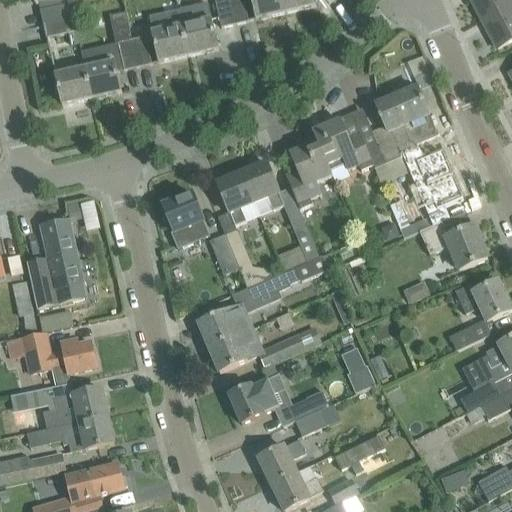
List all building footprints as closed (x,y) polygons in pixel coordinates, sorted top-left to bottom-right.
[(35,0),(35,3),(39,3),(44,26),(71,20),(67,2),(76,1),(75,0),(35,0)] [(237,27),(230,0),(225,0),(215,2),(221,30),(237,27)] [(230,0),(237,27),(249,24),(244,0),(230,0)] [(283,0),(251,0),(252,2),(257,22),(287,15),(285,8),(283,0)] [(283,0),(285,8),(287,15),(317,8),(315,1),(314,0),(283,0)] [(511,1),(511,0),(471,0),(480,15),(482,14),(487,24),(511,10),(511,1)] [(79,5),(69,8),(73,23),(83,21),(79,5)] [(209,6),(179,13),(181,21),(183,28),(185,39),(187,51),(189,58),(204,55),(219,51),(219,47),(218,44),(216,38),(215,32),(214,26),(213,21),(209,6)] [(490,35),(498,50),(511,43),(511,10),(487,24),(492,34),(490,35)] [(179,13),(152,19),(155,34),(153,35),(155,45),(159,65),(189,58),(187,51),(185,39),(183,28),(181,21),(179,13)] [(74,34),(71,20),(44,26),(47,40),(67,35),(74,34)] [(146,39),(132,43),(139,70),(153,67),(146,39)] [(119,47),(82,55),(85,71),(91,94),(92,101),(123,94),(121,87),(118,75),(139,70),(132,43),(119,46),(119,47)] [(75,73),(56,77),(63,107),(92,101),(91,94),(85,71),(75,73)] [(387,168),(402,162),(400,156),(439,140),(418,90),(377,107),(382,120),(380,121),(382,124),(383,123),(386,129),(373,135),(387,168)] [(342,122),(313,134),(318,145),(331,174),(345,167),(347,173),(359,168),(361,173),(374,168),(362,139),(361,140),(363,144),(352,148),(342,122)] [(318,145),(291,156),(302,182),(292,186),(290,183),(289,183),(297,202),(299,206),(299,207),(301,212),(314,207),(311,201),(322,197),(318,185),(333,179),(331,174),(318,145)] [(444,153),(425,161),(420,149),(411,154),(402,157),(417,193),(454,178),(444,153)] [(268,165),(243,176),(255,204),(268,199),(273,212),(284,207),(275,184),(268,165)] [(255,204),(243,176),(218,186),(230,215),(231,215),(236,227),(247,223),(242,210),(255,204)] [(446,210),(465,202),(454,178),(417,193),(433,229),(451,221),(446,210)] [(193,196),(164,208),(173,230),(174,234),(172,235),(179,252),(211,238),(193,196)] [(82,233),(97,231),(91,199),(64,204),(68,221),(79,219),(82,233)] [(299,207),(286,212),(301,248),(278,258),(285,275),(297,270),(320,260),(301,212),(299,207)] [(47,262),(46,261),(28,265),(38,312),(85,301),(78,266),(69,223),(43,229),(51,262),(47,262)] [(386,228),(383,235),(387,243),(400,238),(395,225),(386,228)] [(421,234),(431,259),(450,250),(460,273),(488,261),(475,229),(449,239),(443,225),(421,234)] [(239,232),(225,238),(240,273),(249,291),(273,280),(269,273),(254,270),(239,232)] [(225,238),(211,244),(225,279),(228,278),(240,273),(225,238)] [(331,255),(322,259),(328,271),(337,267),(331,255)] [(320,260),(297,270),(302,281),(303,283),(329,272),(328,271),(322,259),(320,260)] [(273,280),(249,291),(255,306),(280,295),(291,289),(290,287),(285,275),(273,280)] [(28,283),(13,286),(20,320),(26,319),(36,316),(28,283)] [(477,345),(476,343),(497,333),(492,323),(511,313),(511,311),(499,284),(475,295),(471,287),(456,294),(461,303),(467,317),(480,311),(486,323),(470,331),(449,341),(456,355),(477,345)] [(345,328),(353,324),(339,294),(331,297),(345,328)] [(218,318),(200,325),(210,350),(217,347),(252,331),(248,320),(246,317),(242,307),(237,309),(218,318)] [(41,331),(72,328),(70,315),(40,318),(41,331)] [(315,330),(276,347),(282,361),(284,360),(322,343),(315,330)] [(217,347),(210,350),(221,375),(228,372),(239,367),(260,358),(263,357),(262,353),(258,344),(252,331),(217,347)] [(11,360),(25,356),(29,375),(52,371),(56,390),(72,387),(70,376),(98,370),(92,345),(79,348),(78,342),(59,347),(59,351),(52,352),(47,332),(7,340),(11,360)] [(473,395),(461,402),(468,414),(470,413),(480,408),(501,397),(494,384),(511,375),(511,374),(511,340),(506,344),(487,354),(489,357),(490,360),(492,363),(481,369),(488,384),(490,387),(473,395)] [(371,362),(378,379),(389,374),(381,358),(371,362)] [(355,398),(377,388),(367,367),(346,378),(355,398)] [(252,388),(230,397),(242,426),(265,417),(264,416),(281,410),(276,397),(287,392),(280,377),(252,388)] [(319,384),(304,390),(308,402),(289,410),(295,423),(322,411),(323,413),(330,410),(319,384)] [(17,412),(52,404),(48,386),(13,393),(17,412)] [(103,391),(60,401),(63,414),(78,410),(82,424),(109,419),(103,391)] [(470,414),(466,416),(470,424),(471,425),(485,418),(487,422),(508,410),(501,397),(480,408),(470,413),(470,414)] [(322,411),(295,423),(302,440),(329,429),(323,413),(322,411)] [(48,432),(51,447),(70,443),(73,455),(115,446),(109,419),(82,424),(48,432)] [(285,451),(284,449),(260,461),(272,487),(296,475),(291,465),(306,458),(299,444),(285,451)] [(62,452),(29,458),(28,455),(0,460),(0,484),(66,471),(62,452)] [(67,480),(71,498),(34,510),(34,511),(104,511),(101,498),(126,492),(119,467),(67,480)] [(493,490),(484,495),(489,504),(511,491),(511,472),(509,474),(507,469),(487,480),(493,490)] [(296,475),(272,487),(284,511),(289,511),(310,502),(309,501),(324,494),(317,481),(302,488),(296,475)] [(451,478),(442,482),(447,495),(456,491),(451,478)] [(344,505),(359,497),(350,482),(329,494),(336,508),(343,504),(344,505)]
